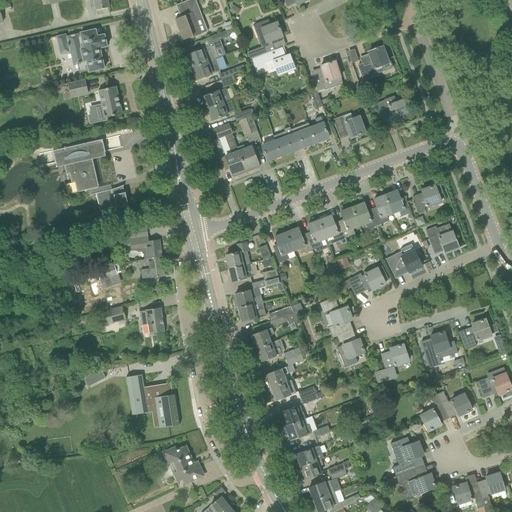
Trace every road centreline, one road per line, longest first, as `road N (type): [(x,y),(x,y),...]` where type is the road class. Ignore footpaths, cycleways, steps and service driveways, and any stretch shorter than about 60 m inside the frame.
road 1 (residential): [(197,232),(440,145),(454,147)]
road 2 (residential): [(185,317),(214,442),(238,479),(263,472)]
road 3 (tertiary): [(263,472),(212,310)]
road 4 (tertiary): [(176,160),(140,0)]
road 5 (residential): [(385,339),(385,301),(497,246)]
road 6 (residential): [(299,15),(318,49),(413,20)]
road 7 (residential): [(454,147),(455,128),(413,20)]
